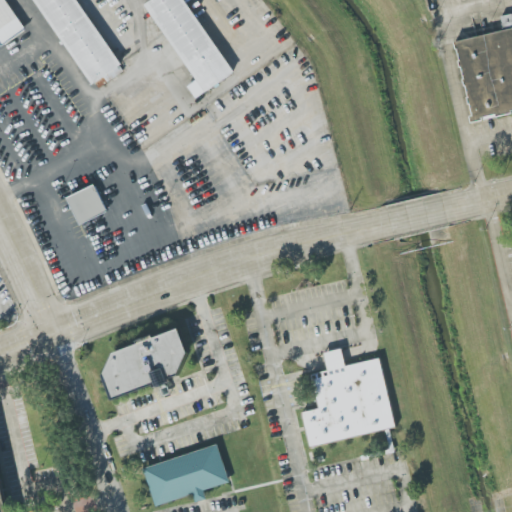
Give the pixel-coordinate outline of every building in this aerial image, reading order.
[(0,0),(0,46),(23,31),(3,0),(0,0)] [(32,0),(88,87),(120,67),(76,0),(32,0)] [(233,73),(185,0),(151,0),(145,4),(196,82),(189,87),(196,98),(233,73)] [(511,27),(510,28),(507,18),(498,20),(502,35),(454,47),(474,124),(511,114),(511,27)] [(67,198),(95,185),(108,212),(80,225),(67,198)] [(113,400),(103,375),(114,353),(180,329),(189,353),(178,377),(113,400)] [(303,413),(310,448),(396,427),(380,359),(346,367),(342,349),(324,353),(328,371),(311,375),(318,409),(303,413)] [(217,444),(230,483),(204,491),(206,499),(196,502),(193,494),(156,507),(144,469),(217,444)]
